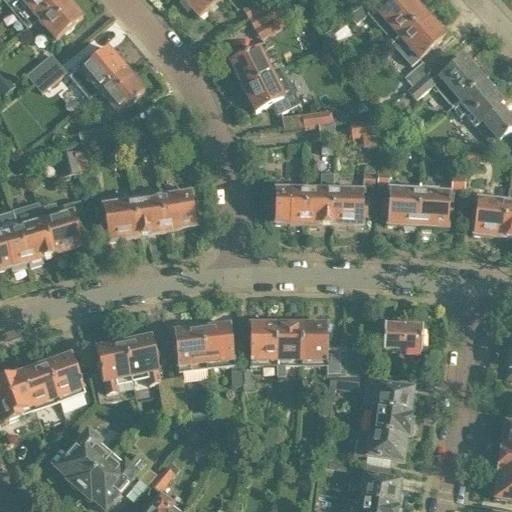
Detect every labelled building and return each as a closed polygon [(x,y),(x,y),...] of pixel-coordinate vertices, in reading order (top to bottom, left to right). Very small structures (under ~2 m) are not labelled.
[(63,0),(5,0),(4,2),(2,3),(26,32),(38,23),(65,1),(63,0)] [(224,0),(181,0),(181,1),(199,22),(224,0)] [(398,0),(379,18),(388,29),(384,32),(394,44),(399,40),(425,17),(409,0),(398,0)] [(83,22),(65,1),(38,23),(56,45),(83,22)] [(249,22),(267,12),(261,1),(242,12),(249,22)] [(355,27),(368,17),(374,11),(368,4),(349,17),(355,27)] [(261,43),(281,30),(289,26),(277,6),(267,12),(249,22),(261,43)] [(425,17),(399,40),(394,44),(404,55),(408,51),(419,63),(445,40),(425,17)] [(336,44),(330,36),(322,42),(329,50),(336,44)] [(271,77),(282,72),(280,69),(282,68),(271,47),(265,50),(263,45),(255,49),(257,53),(230,66),(235,76),(236,76),(244,91),(271,77)] [(98,94),(125,72),(107,51),(100,57),(96,52),(83,64),(87,68),(74,79),(82,89),(85,87),(94,97),(98,94)] [(34,88),(59,67),(51,57),(26,79),(34,88)] [(459,104),(483,84),(463,61),(439,81),(440,83),(434,88),(426,78),(412,90),(412,89),(407,93),(416,103),(433,89),(452,111),(459,105),(459,104)] [(404,81),(412,89),(412,90),(426,78),(430,75),(423,65),(404,81)] [(59,67),(34,88),(42,97),(67,76),(59,67)] [(98,94),(117,118),(144,95),(125,72),(98,94)] [(282,72),(271,77),(244,91),(251,105),(250,106),(255,116),(272,108),(277,118),(299,107),(294,97),(282,72)] [(503,107),(483,84),(459,104),(459,105),(470,117),(467,119),(491,147),(496,142),(499,145),(511,134),(511,126),(498,110),(503,107)] [(304,130),(333,126),(331,114),(302,118),(304,130)] [(149,128),(151,139),(172,127),(167,118),(149,128)] [(352,142),(362,140),(363,149),(378,147),(374,123),(350,126),(352,142)] [(81,148),(113,140),(110,128),(78,136),(81,148)] [(332,158),(332,147),(321,147),(321,157),(332,158)] [(73,153),(76,162),(89,159),(86,150),(73,153)] [(21,153),(10,157),(12,166),(24,162),(21,153)] [(76,178),(73,163),(71,155),(58,157),(63,180),(76,178)] [(467,156),(467,168),(478,168),(478,156),(467,156)] [(388,190),(389,177),(378,176),(377,189),(388,190)] [(375,178),(364,177),(362,190),(374,191),(375,178)] [(464,200),(465,181),(451,180),(451,199),(464,200)] [(305,230),(305,189),(288,188),(288,191),(274,191),(274,204),(271,204),(270,218),(273,218),(273,229),(289,229),(289,230),(305,230)] [(305,189),(305,230),(331,231),(332,189),(305,189)] [(332,189),(331,231),(362,231),(363,220),(367,220),(367,205),(363,205),(363,193),(351,193),(352,189),(332,189)] [(415,231),(418,191),(402,190),(402,192),(389,191),(389,203),(384,203),(383,218),(388,218),(387,229),(403,230),(404,234),(413,234),(414,231),(415,231)] [(418,191),(415,231),(448,233),(449,222),(453,222),(454,207),(449,207),(450,195),(438,194),(438,192),(418,191)] [(159,196),(165,238),(182,235),(182,234),(196,232),(195,221),(199,221),(197,206),(192,207),(191,194),(177,196),(177,194),(159,196)] [(139,241),(165,238),(159,196),(132,200),(139,241)] [(108,246),(139,241),(132,200),(116,203),(116,206),(103,208),(104,220),(100,221),(102,235),(106,234),(108,246)] [(503,243),(508,202),(490,200),(490,204),(477,203),(476,213),(472,213),(470,227),(475,228),(473,239),(503,243)] [(511,202),(508,202),(503,243),(511,243),(511,202)] [(39,211),(41,220),(53,260),(55,259),(56,263),(68,259),(67,256),(83,251),(82,247),(90,245),(78,204),(54,212),(52,207),(39,211)] [(27,267),(15,228),(12,215),(0,218),(0,236),(0,237),(0,274),(11,271),(13,276),(26,272),(25,268),(27,267)] [(41,263),(53,260),(41,220),(15,228),(27,267),(29,267),(30,271),(42,267),(41,263)] [(275,365),(275,328),(273,328),(271,325),(262,325),(259,328),(250,328),(250,365),(275,365)] [(288,325),(286,328),(275,328),(275,365),(301,365),(301,328),(299,328),(297,325),(288,325)] [(306,325),(304,328),(301,328),(301,365),(325,365),(325,379),(331,379),(345,379),(345,352),(345,350),(327,351),(327,340),(331,340),(331,329),(317,328),(315,325),(306,325)] [(230,329),(216,330),(214,327),(202,328),(208,367),(220,366),(220,372),(231,371),(231,390),(242,390),(243,390),(242,375),(243,375),(243,373),(233,374),(233,370),(234,370),(230,329)] [(192,369),(208,367),(202,328),(189,329),(188,334),(174,335),(179,377),(192,375),(192,369)] [(384,328),(383,354),(421,356),(423,330),(384,328)] [(152,341),(141,343),(138,340),(124,343),(131,380),(146,376),(149,389),(158,387),(160,387),(160,384),(158,374),(159,374),(157,363),(158,363),(156,349),(154,350),(152,341)] [(131,380),(124,343),(111,346),(109,349),(96,352),(98,362),(97,362),(99,376),(101,376),(102,383),(95,384),(98,400),(106,398),(107,405),(134,399),(131,380)] [(358,380),(358,375),(369,375),(369,356),(358,356),(358,352),(345,352),(345,379),(358,380)] [(45,364),(58,402),(71,398),(73,403),(85,399),(71,358),(61,362),(60,359),(45,364)] [(22,376),(34,411),(58,402),(45,364),(30,370),(31,373),(22,376)] [(251,374),(243,375),(242,375),(243,390),(242,390),(242,394),(252,394),(252,393),(256,393),(256,384),(251,383),(251,374)] [(0,411),(5,427),(22,421),(21,416),(34,411),(22,376),(16,378),(15,375),(0,380),(0,411)] [(323,405),(332,406),(333,391),(358,394),(358,380),(345,379),(331,379),(325,379),(323,405)] [(171,381),(171,382),(174,397),(185,396),(183,380),(171,381)] [(177,419),(174,397),(171,382),(160,384),(160,387),(158,387),(163,421),(165,421),(177,419)] [(373,412),(410,418),(410,416),(413,414),(414,407),(411,404),(413,392),(377,387),(373,412)] [(55,427),(65,423),(59,406),(36,415),(39,422),(44,420),(46,426),(50,424),(55,427)] [(410,418),(373,412),(370,437),(406,442),(406,440),(408,440),(408,438),(411,435),(412,429),(409,425),(410,418)] [(500,447),(502,449),(502,452),(511,453),(511,426),(506,426),(504,438),(501,439),(500,447)] [(75,492),(78,492),(81,494),(112,457),(88,436),(56,473),(70,484),(69,488),(75,492)] [(406,442),(370,437),(368,447),(356,446),(354,459),(366,461),(403,466),(404,455),(408,453),(409,445),(406,442)] [(511,453),(502,452),(501,452),(500,460),(496,462),(495,469),(498,472),(498,476),(499,476),(499,477),(511,478),(511,453)] [(323,456),(322,462),(336,464),(337,457),(323,456)] [(81,494),(84,496),(84,500),(89,505),(93,504),(101,511),(107,511),(137,479),(140,481),(139,483),(148,490),(157,478),(149,471),(149,470),(152,467),(140,457),(131,468),(127,465),(125,468),(112,457),(81,494)] [(336,464),(322,462),(321,469),(334,471),(336,464)] [(169,464),(150,489),(161,498),(174,479),(180,473),(169,464)] [(365,469),(360,504),(396,509),(396,508),(400,505),(401,499),(398,495),(400,484),(388,482),(389,473),(365,469)] [(511,478),(499,477),(498,480),(495,481),(493,489),(496,492),(495,502),(511,504),(511,478)] [(151,511),(176,511),(160,500),(151,511)] [(231,511),(233,502),(220,500),(217,511),(231,511)]
